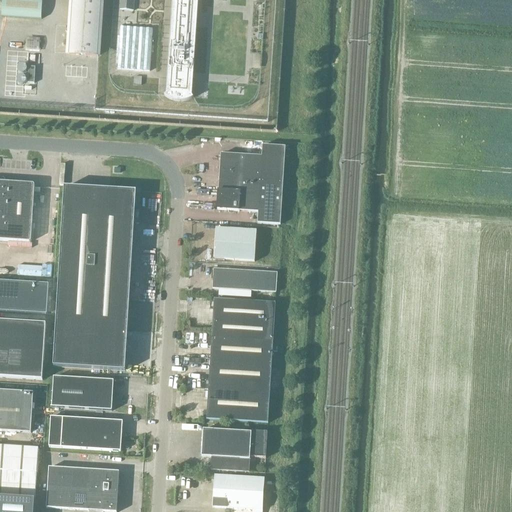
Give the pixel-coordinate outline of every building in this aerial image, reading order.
[(41,19),(42,0),(2,0),(1,16),(41,19)] [(74,0),(71,54),(98,56),(102,0),(173,0),(167,97),(167,101),(192,103),(193,98),(199,0),(74,0)] [(120,0),(120,10),(134,11),(134,0),(120,0)] [(152,29),(120,27),(117,70),(150,72),(152,29)] [(220,155),(217,211),(258,213),(257,224),(280,226),(285,148),(262,146),(261,157),(220,155)] [(0,241),(29,243),(30,243),(31,243),(31,242),(31,241),(35,187),(35,186),(34,186),(34,185),(33,185),(0,182),(0,241)] [(136,192),(65,188),(53,367),(125,372),(136,192)] [(215,240),(214,240),(213,261),(224,261),(224,260),(254,262),(256,232),(216,230),(215,240)] [(212,290),(276,294),(278,274),(214,270),(212,290)] [(0,312),(47,316),(49,286),(0,282),(0,312)] [(214,309),(212,339),(273,343),(275,304),(211,300),(210,309),(214,309)] [(0,378),(43,381),(46,325),(0,322),(0,378)] [(273,343),(212,339),(208,339),(208,348),(211,348),(209,382),(206,381),(205,390),(209,391),(207,412),(204,412),(203,420),(268,424),(273,343)] [(54,378),(52,408),(112,412),(114,382),(54,378)] [(0,431),(31,434),(33,394),(0,391),(0,431)] [(49,448),(121,452),(123,423),(51,418),(49,448)] [(212,459),(211,471),(239,472),(249,473),(250,458),(266,459),(268,433),(251,432),(251,434),(203,431),(202,458),(212,459)] [(34,511),(39,449),(0,446),(0,511),(34,511)] [(49,469),(48,489),(62,490),(63,470),(49,469)] [(62,490),(76,491),(77,470),(63,470),(62,490)] [(76,491),(90,492),(91,471),(77,470),(76,491)] [(90,492),(104,492),(105,472),(91,471),(90,492)] [(105,472),(104,492),(118,493),(120,473),(105,472)] [(262,511),(265,479),(215,476),(213,508),(253,511),(252,511),(262,511)] [(47,509),(61,510),(62,490),(48,489),(47,509)] [(61,510),(75,511),(76,491),(62,490),(61,510)] [(75,511),(89,511),(90,492),(76,491),(75,511)] [(89,511),(91,511),(102,511),(104,492),(90,492),(89,511)] [(104,492),(102,511),(117,511),(118,493),(104,492)]
